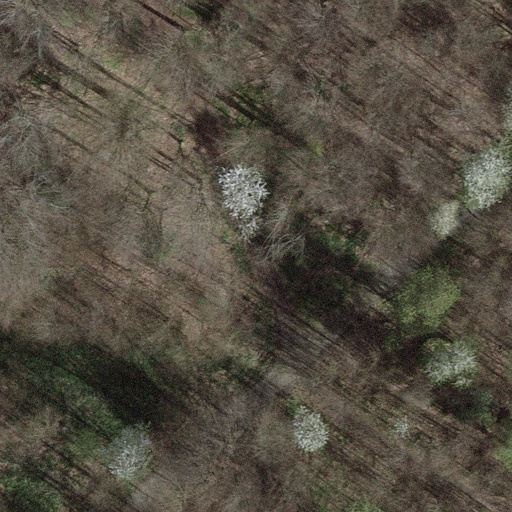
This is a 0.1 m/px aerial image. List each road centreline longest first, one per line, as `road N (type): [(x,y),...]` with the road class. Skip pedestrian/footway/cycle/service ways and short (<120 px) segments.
road 1 (track): [(511,171),(426,239),(144,511)]
road 2 (track): [(209,0),(291,369)]
